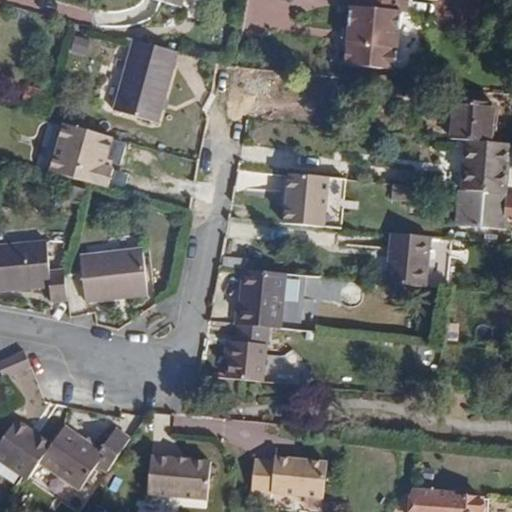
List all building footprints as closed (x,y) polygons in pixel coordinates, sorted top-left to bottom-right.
[(351,7),(346,66),(394,70),(398,15),(407,15),(408,0),(354,0),(354,6),(351,7)] [(174,50),(130,37),(111,108),(155,121),(174,50)] [(452,139),(467,141),(493,142),(496,106),(455,102),(452,139)] [(121,140),(85,129),(71,177),(88,182),(107,188),(121,140)] [(467,141),(462,191),(509,195),(511,153),(511,144),(493,142),(467,141)] [(273,189),(272,175),(247,177),(247,190),(273,189)] [(323,230),(326,178),(283,176),(280,228),(323,230)] [(509,195),(462,191),(459,234),(505,238),(509,195)] [(430,237),(390,234),(385,283),(425,287),(430,237)] [(0,291),(49,286),(51,301),(66,300),(62,269),(47,271),(43,242),(0,246),(0,291)] [(141,248),(78,254),(84,300),(115,296),(114,292),(147,289),(141,248)] [(281,273),(240,269),(236,305),(232,307),(230,324),(235,326),(263,328),(275,329),(281,273)] [(229,344),(226,381),(260,383),(263,328),(235,326),(234,344),(229,344)] [(0,357),(0,375),(0,376),(29,365),(21,349),(0,357)] [(8,415),(0,427),(0,460),(26,477),(37,460),(49,443),(8,415)] [(49,443),(37,460),(78,487),(102,451),(62,424),(49,443)] [(117,430),(102,451),(115,460),(129,438),(117,430)] [(210,463),(150,457),(146,494),(206,500),(210,463)] [(254,461),(250,490),(322,499),(325,464),(303,461),(302,466),(291,465),(292,460),(274,458),(273,463),(254,461)] [(453,491),(414,487),(411,511),(480,511),(481,499),(452,496),(453,491)]
